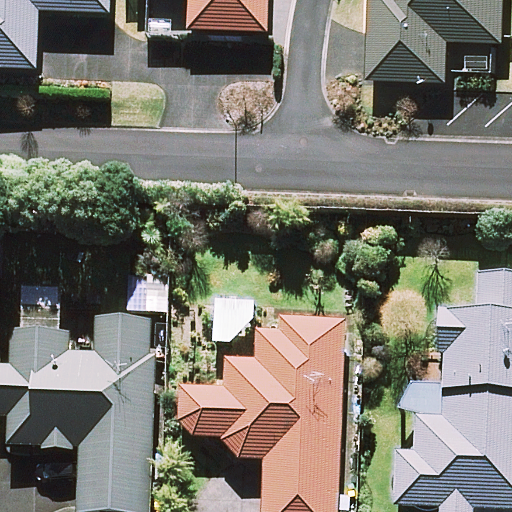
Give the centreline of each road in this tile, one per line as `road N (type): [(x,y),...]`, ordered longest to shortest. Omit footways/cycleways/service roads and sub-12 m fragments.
road 1 (residential): [(296,165),(0,154)]
road 2 (residential): [(511,175),(296,165)]
road 3 (residential): [(307,0),(296,165)]
